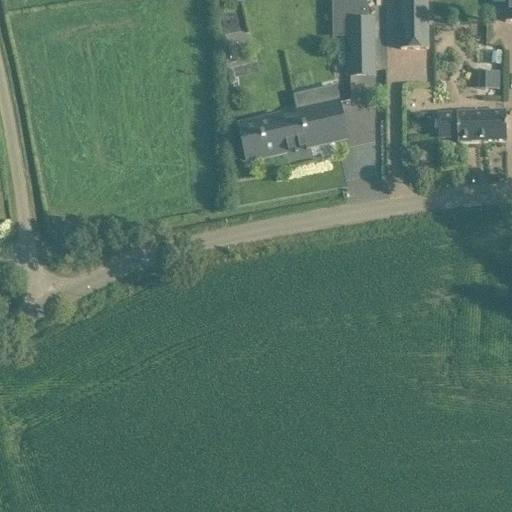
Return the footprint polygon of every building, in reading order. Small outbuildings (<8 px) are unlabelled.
[(427,0),(399,0),(401,51),(429,51),(427,0)] [(349,24),(350,77),(374,77),(373,23),(349,24)] [(479,72),(480,91),(501,90),(500,72),(479,72)] [(241,127),(249,164),(327,146),(319,109),(241,127)] [(507,126),(506,113),(438,116),(438,141),(458,140),(458,144),(508,142),(507,130),(508,130),(508,126),(507,126)]
